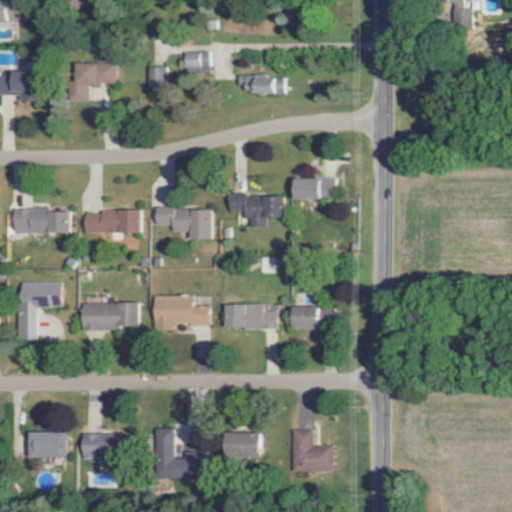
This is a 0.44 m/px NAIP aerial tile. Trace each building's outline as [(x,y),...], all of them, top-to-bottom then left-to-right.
[(24,0),(0,0),(0,21),(24,22),(24,0)] [(446,0),(448,24),(475,22),(475,8),(469,9),(468,0),(446,0)] [(212,74),(212,52),(179,51),(178,67),(186,67),(186,73),(212,74)] [(118,83),(118,62),(81,64),(82,84),(118,83)] [(148,67),(149,91),(168,90),(168,66),(148,67)] [(0,94),(24,95),(24,100),(47,101),(47,72),(0,71),(0,94)] [(241,77),(241,85),(248,85),(248,93),(287,92),(286,76),(241,77)] [(90,86),(76,86),(76,101),(90,101),(90,86)] [(300,178),(300,199),(338,198),(338,178),(300,178)] [(288,217),(288,195),(231,195),(231,211),(248,211),(248,226),(262,226),(262,217),(288,217)] [(193,238),(215,238),(216,209),(158,208),(157,225),(173,225),(173,231),(193,231),(193,238)] [(75,231),(75,209),(15,210),(16,233),(75,231)] [(146,231),(145,210),(87,211),(88,233),(146,231)] [(24,339),(42,339),(42,307),(67,307),(67,282),(24,282),(24,339)] [(215,305),(198,305),(198,296),(158,296),(158,330),(178,330),(178,324),(215,324),(215,305)] [(144,302),(87,303),(87,329),(144,328),(144,302)] [(283,327),(283,311),(268,311),(268,304),(230,305),(231,328),(283,327)] [(299,307),(299,327),(337,327),(337,307),(299,307)] [(201,442),(201,424),(175,425),(176,443),(201,442)] [(160,448),(176,447),(174,427),(159,428),(160,448)] [(295,470),(337,471),(338,446),(316,446),(316,430),(296,430),(295,470)] [(35,457),(73,457),(73,432),(35,432),(35,457)] [(268,457),(268,434),(231,433),(231,456),(268,457)] [(85,434),(85,457),(143,457),(143,434),(85,434)] [(208,447),(186,448),(187,458),(174,459),(175,476),(210,473),(208,447)]
